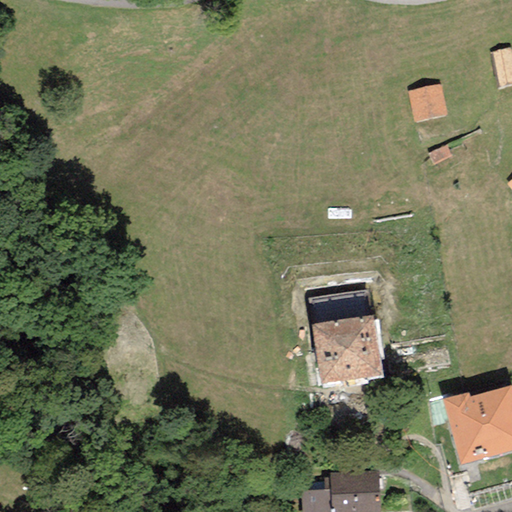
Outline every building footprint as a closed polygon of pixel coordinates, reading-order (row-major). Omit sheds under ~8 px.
[(490,54),(497,87),(511,83),(511,61),(510,50),(490,54)] [(440,86),(408,94),(414,120),(446,113),(440,86)] [(311,325),(321,384),(381,374),(371,315),(311,325)] [(468,393),(441,400),(460,466),(511,450),(511,393),(510,387),(469,399),(468,393)] [(379,511),(377,471),(330,473),(330,477),(323,478),(324,491),(301,492),(301,511),(379,511)]
